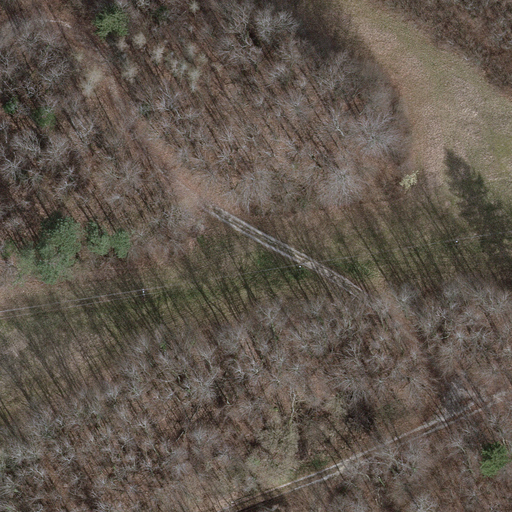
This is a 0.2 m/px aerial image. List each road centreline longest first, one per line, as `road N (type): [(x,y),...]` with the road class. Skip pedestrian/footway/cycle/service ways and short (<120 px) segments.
road 1 (track): [(0,37),(27,23),(77,33),(103,64),(132,132),(203,203),(376,305),(477,402)]
road 2 (track): [(511,393),(223,511)]
